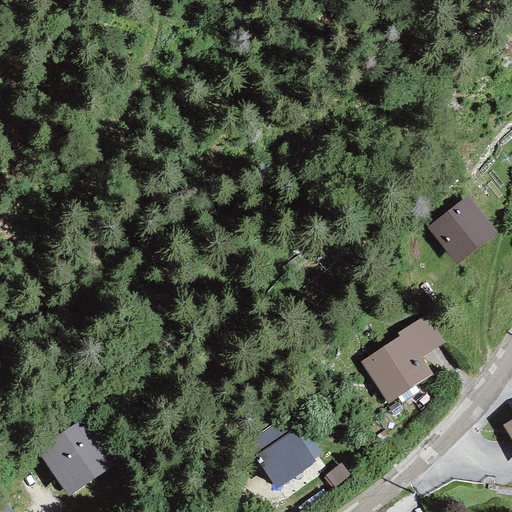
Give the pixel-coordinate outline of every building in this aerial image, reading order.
[(468,207),(438,226),(457,257),(490,240),(468,207)] [(511,255),(499,264),(511,286),(511,255)] [(452,353),(435,330),(411,344),(414,350),(383,369),(400,401),(432,384),(424,369),(452,353)] [(96,423),(56,445),(76,484),(115,461),(96,423)] [(294,424),(261,450),(267,460),(287,445),(295,429),(294,424)] [(287,445),(267,460),(285,486),(318,463),(303,438),(295,429),(287,445)] [(313,433),(303,438),(318,463),(328,456),(313,433)] [(0,511),(14,511),(16,511),(3,484),(0,485),(0,511)]
